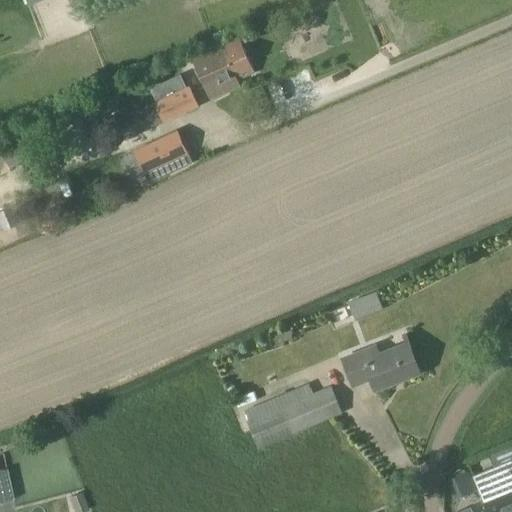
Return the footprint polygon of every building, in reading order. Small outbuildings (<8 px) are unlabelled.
[(255,72),(239,38),(215,48),(192,58),(210,99),(226,91),(224,86),(255,72)] [(198,106),(189,86),(109,123),(117,141),(128,136),(129,138),(198,106)] [(0,150),(0,151),(6,161),(12,169),(25,161),(42,150),(36,140),(42,135),(38,128),(31,132),(0,150)] [(135,151),(149,182),(192,162),(177,131),(135,151)] [(348,302),(355,321),(383,310),(376,290),(348,302)] [(291,330),(283,331),(284,340),(292,339),(291,330)] [(376,344),(342,357),(354,387),(370,381),(374,392),(394,384),(393,381),(420,371),(408,341),(379,352),(376,344)] [(249,420),(248,421),(259,447),(342,413),(330,385),(313,393),(309,384),(245,411),(249,420)] [(511,511),(511,459),(472,476),(487,511),(496,511),(502,510),(502,511),(511,511)] [(0,502),(2,502),(1,496),(12,494),(7,468),(0,469),(0,502)] [(473,485),(468,472),(449,480),(455,493),(473,485)]
